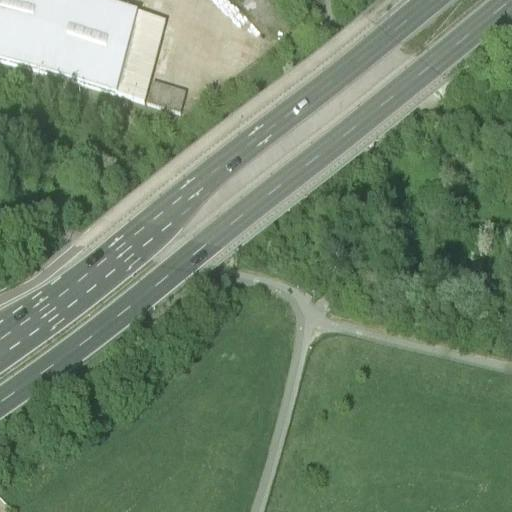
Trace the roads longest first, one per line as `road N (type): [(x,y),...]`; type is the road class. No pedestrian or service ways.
road 1 (primary): [(0,410),(182,279),(511,10)]
road 2 (primary): [(441,0),(0,347)]
